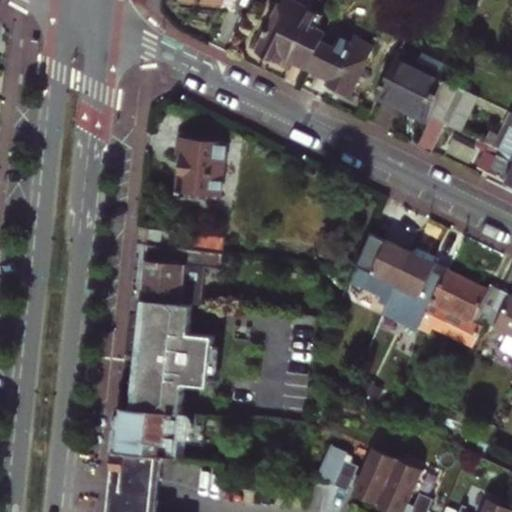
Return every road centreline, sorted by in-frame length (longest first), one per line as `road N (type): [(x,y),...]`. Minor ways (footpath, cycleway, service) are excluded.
road 1 (secondary): [(68,7),(16,511)]
road 2 (secondary): [(54,511),(105,25)]
road 3 (tertiary): [(105,25),(511,224)]
